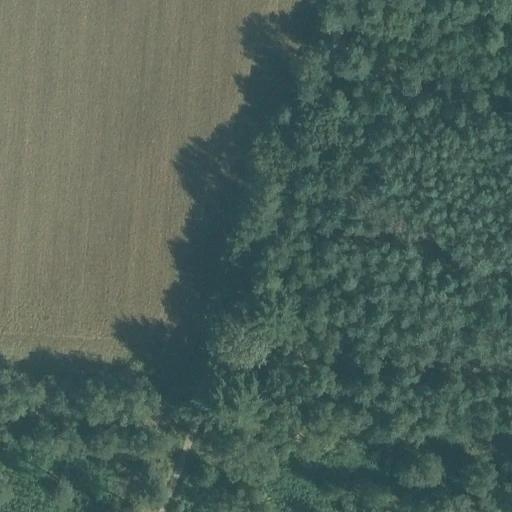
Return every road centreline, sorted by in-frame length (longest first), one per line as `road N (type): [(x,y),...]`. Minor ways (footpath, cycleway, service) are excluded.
road 1 (track): [(353,0),(199,412)]
road 2 (track): [(0,398),(199,412)]
